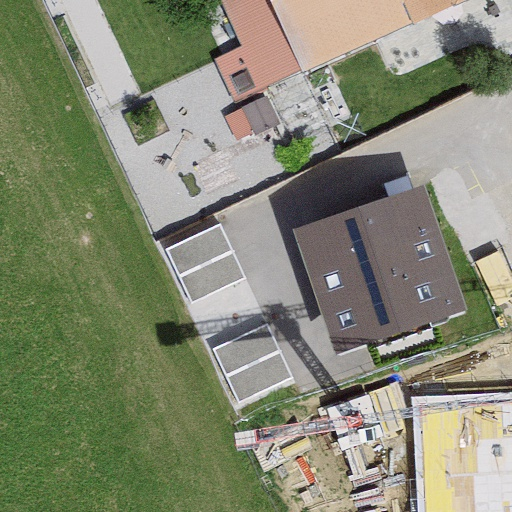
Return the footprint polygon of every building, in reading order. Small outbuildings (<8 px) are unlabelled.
[(482,0),(263,0),(299,80),(482,0)] [(466,312),(426,195),(302,236),(342,354),(466,312)] [(224,218),(171,242),(194,295),(248,272),(224,218)] [(271,321),(219,343),(244,401),(295,378),(271,321)] [(511,511),(511,399),(423,402),(425,511),(511,511)]
